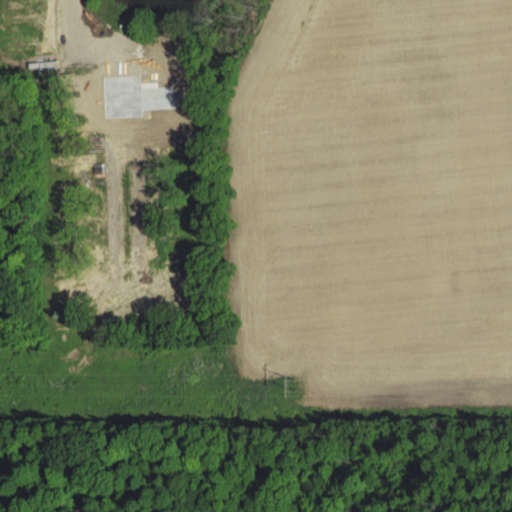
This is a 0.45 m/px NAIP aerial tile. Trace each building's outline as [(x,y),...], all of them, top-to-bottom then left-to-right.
[(47,13),(0,13),(0,23),(47,24),(47,13)] [(2,51),(50,51),(50,41),(2,41),(2,51)] [(143,52),(179,52),(179,42),(143,42),(143,52)] [(155,65),(155,79),(184,78),(184,64),(155,65)] [(86,106),(95,105),(94,96),(85,97),(86,106)] [(50,127),(50,135),(96,135),(96,127),(50,127)] [(186,160),(186,151),(163,151),(163,160),(186,160)] [(88,169),(87,164),(95,163),(94,153),(47,156),(47,166),(72,165),(72,170),(88,169)] [(84,218),(94,219),(95,210),(85,209),(84,218)] [(64,212),(48,212),(48,220),(64,220),(64,212)] [(179,271),(179,261),(155,261),(155,271),(179,271)] [(51,265),(51,276),(97,276),(97,265),(51,265)] [(51,303),(97,303),(97,293),(51,293),(51,303)] [(94,321),(53,321),(53,331),(80,331),(80,335),(94,335),(94,321)]
